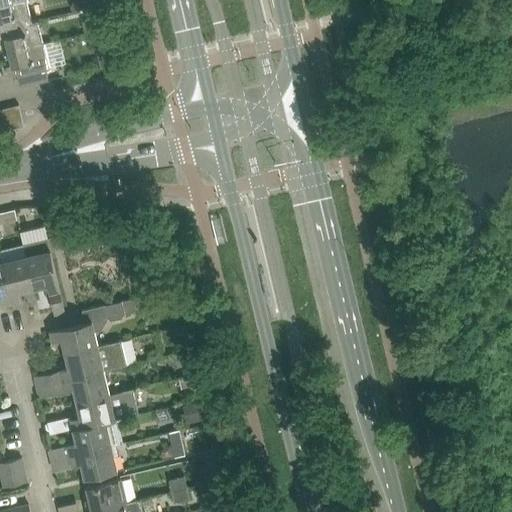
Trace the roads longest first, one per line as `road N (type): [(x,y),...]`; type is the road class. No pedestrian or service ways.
road 1 (secondary): [(403,511),(305,102)]
road 2 (secondary): [(220,138),(310,511)]
road 3 (tertiary): [(52,154),(97,158),(220,138)]
road 4 (residential): [(45,511),(8,346)]
road 5 (tertiary): [(212,104),(52,154)]
